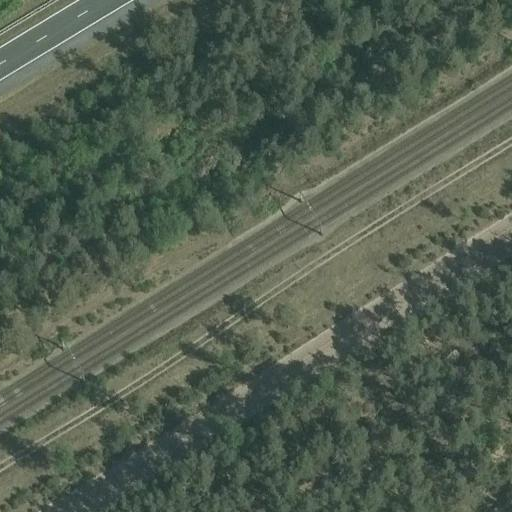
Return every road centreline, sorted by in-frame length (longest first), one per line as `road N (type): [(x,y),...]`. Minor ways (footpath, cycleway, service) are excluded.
road 1 (track): [(0,467),(511,141)]
road 2 (motorway): [(0,66),(109,0)]
